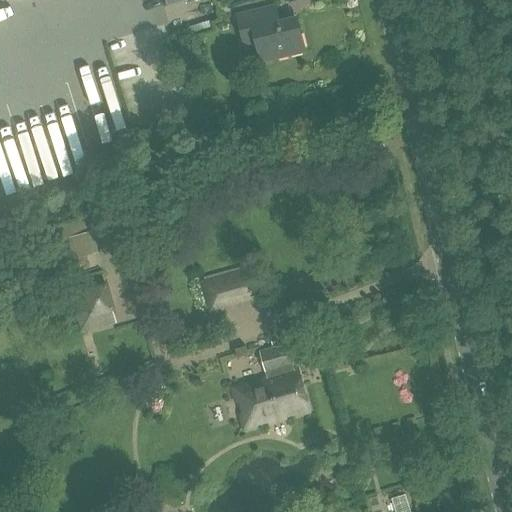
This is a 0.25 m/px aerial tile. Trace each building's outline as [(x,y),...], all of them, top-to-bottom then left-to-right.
[(218,5),(187,10),(191,31),(222,26),(218,5)] [(239,16),(245,44),(256,41),(261,62),(304,52),(296,19),(266,26),(262,11),(239,16)] [(89,233),(70,238),(66,239),(72,260),(95,254),(90,238),(89,233)] [(224,311),(224,309),(263,298),(255,266),(201,281),(210,315),(224,311)] [(117,324),(113,311),(90,319),(83,291),(107,284),(102,272),(68,282),(82,333),(117,324)] [(90,319),(113,311),(116,311),(109,283),(107,284),(83,291),(90,319)] [(261,352),(267,376),(232,386),(237,403),(243,401),(247,415),(240,417),(244,431),(310,413),(298,369),(294,371),(292,365),(296,364),(290,344),(261,352)]
